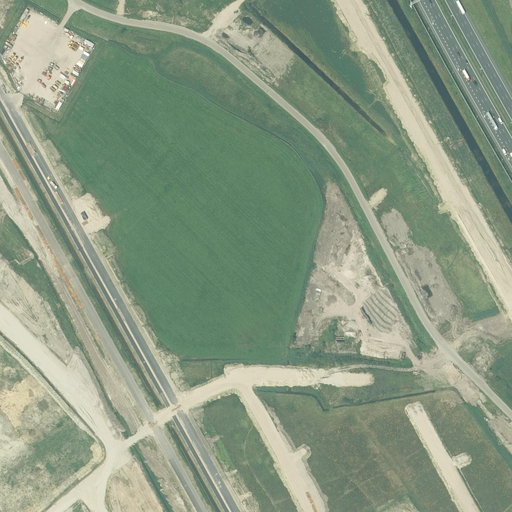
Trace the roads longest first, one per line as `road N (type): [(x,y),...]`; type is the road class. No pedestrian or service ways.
road 1 (track): [(322,0),(505,318),(480,349),(436,370),(240,379),(200,394),(142,429),(55,511)]
road 2 (unclassified): [(0,89),(237,511)]
road 3 (track): [(92,109),(311,511)]
road 4 (unclassified): [(0,149),(202,511)]
road 5 (track): [(140,58),(314,374)]
road 6 (unclassified): [(511,295),(348,0)]
road 7 (track): [(93,253),(379,103)]
road 8 (track): [(278,157),(423,423)]
road 9 (track): [(119,456),(83,394),(0,311)]
road 10 (track): [(37,153),(163,37)]
road 11 (motorway): [(428,0),(511,148)]
road 12 (track): [(305,501),(423,423)]
road 13 (motorway): [(511,109),(451,0)]
